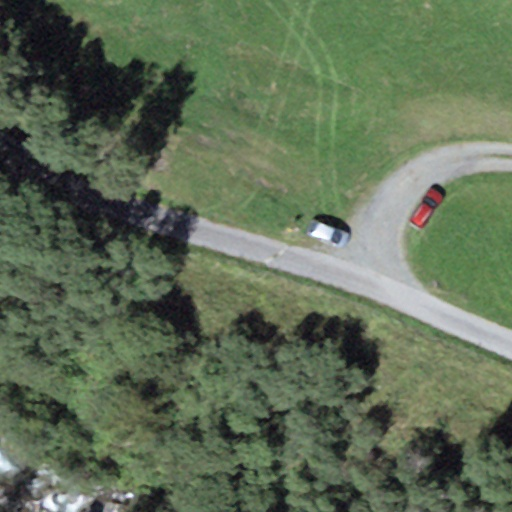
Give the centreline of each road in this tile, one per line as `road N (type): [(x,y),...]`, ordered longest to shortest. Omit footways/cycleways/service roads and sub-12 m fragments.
road 1 (unclassified): [(511,341),(373,281),(82,200),(0,159)]
road 2 (track): [(511,157),(488,152),(422,172),(388,218),(373,281)]
